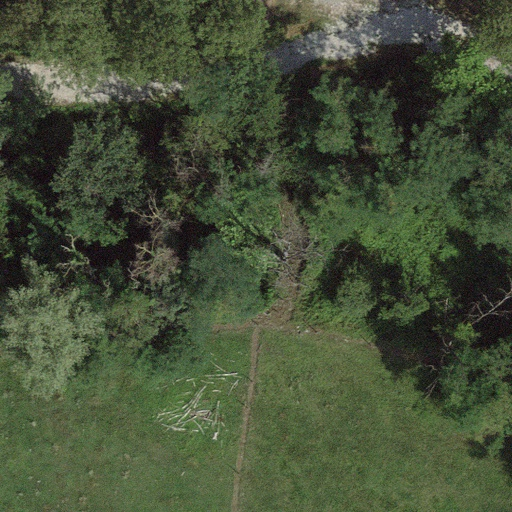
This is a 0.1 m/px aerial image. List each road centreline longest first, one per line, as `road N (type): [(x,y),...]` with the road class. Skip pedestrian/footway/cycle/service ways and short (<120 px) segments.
road 1 (track): [(0,84),(225,73),(335,27),(410,43)]
road 2 (track): [(511,104),(410,43),(381,0)]
